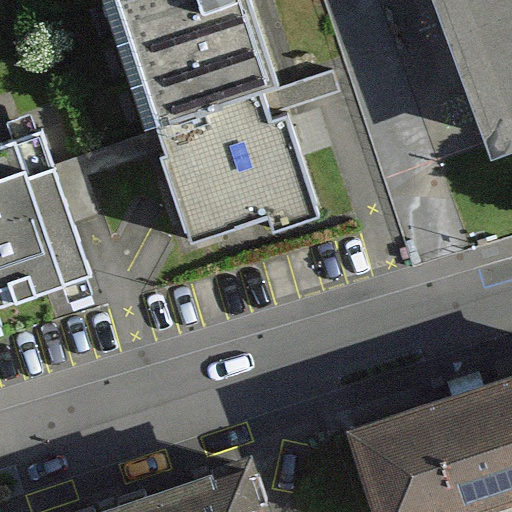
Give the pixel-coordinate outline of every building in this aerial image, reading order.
[(255,95),(282,86),(253,0),(115,0),(192,237),(256,216),(262,232),(315,215),(285,123),(266,129),(255,95)] [(511,0),(431,0),(487,154),(511,145),(511,0)] [(38,113),(0,125),(0,277),(85,249),(38,113)] [(511,379),(346,433),(371,511),(498,511),(511,508),(511,379)] [(127,511),(253,511),(241,474),(127,511)]
